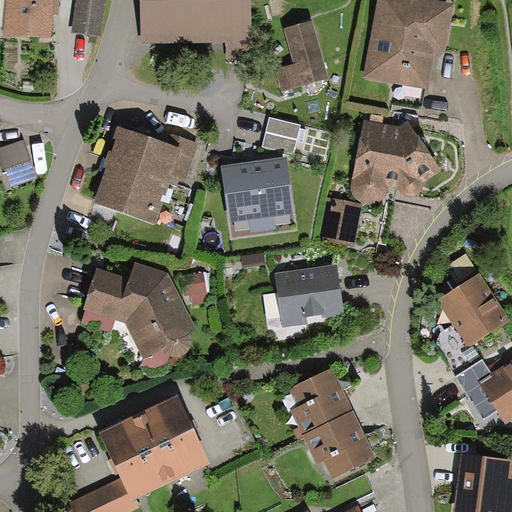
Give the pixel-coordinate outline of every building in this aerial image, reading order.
[(8,0),(5,39),(52,43),(54,18),(59,18),(60,0),(8,0)] [(105,0),(76,0),(72,34),(100,38),(105,0)] [(251,58),(250,0),(144,0),(144,41),(227,40),(227,58),(251,58)] [(454,10),(402,0),(379,0),(365,79),(428,91),(435,55),(445,56),(454,10)] [(329,81),(313,24),(284,32),(294,65),(277,70),(284,94),(329,81)] [(263,146),(293,154),(300,128),(269,120),(263,146)] [(422,192),(421,188),(439,175),(409,129),(402,133),(366,124),(352,187),(352,193),(355,198),(359,203),(367,206),(373,205),(380,204),(384,201),(388,195),(389,190),(403,192),(403,196),(405,198),(408,200),(412,201),(415,200),(419,198),(421,195),(422,192)] [(168,150),(119,134),(109,167),(95,209),(155,229),(172,178),(185,183),(197,146),(171,138),(168,150)] [(24,141),(2,149),(0,152),(0,169),(4,181),(8,192),(38,182),(24,141)] [(251,167),(222,171),(231,237),(295,228),(286,162),(251,167)] [(361,207),(328,200),(319,243),(353,250),(361,207)] [(266,256),(245,257),(246,269),(267,267),(266,256)] [(196,335),(168,279),(136,269),(131,285),(98,275),(86,313),(124,325),(144,362),(165,351),(169,360),(174,362),(182,362),(187,358),(190,353),(191,347),(189,343),(188,340),(196,335)] [(300,274),(275,278),(282,331),(311,327),(311,323),(344,318),(338,269),(300,274)] [(204,275),(181,279),(184,298),(191,297),(193,306),(209,303),(204,275)] [(480,278),(439,305),(469,351),(510,324),(480,278)] [(511,422),(511,366),(494,378),(484,362),(455,380),(482,423),(497,414),(505,426),(511,422)] [(303,438),(353,415),(340,388),(332,370),(289,390),(299,411),(292,414),(303,438)] [(136,503),(207,469),(177,407),(101,443),(119,482),(57,511),(135,511),(140,510),(136,503)] [(353,415),(303,438),(316,467),(324,463),(333,481),(375,461),(365,441),(353,415)] [(511,511),(511,466),(463,460),(455,511),(511,511)]
